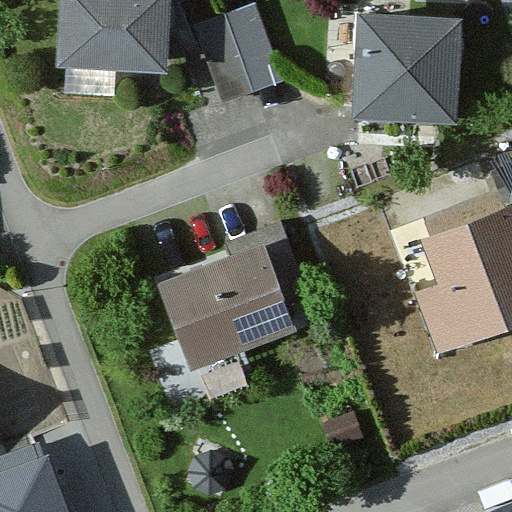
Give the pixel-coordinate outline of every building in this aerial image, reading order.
[(165,0),(46,0),(44,61),(162,67),(165,0)] [(289,0),(270,0),(243,9),(267,80),(311,66),(289,0)] [(243,9),(187,28),(212,99),(267,80),(243,9)] [(463,19),(353,14),(349,113),(459,118),(463,19)] [(511,219),(506,203),(415,237),(430,277),(407,286),(430,348),(511,317),(511,219)] [(254,243),(151,281),(182,364),(285,327),(254,243)] [(0,511),(66,511),(42,450),(0,466),(0,511)]
